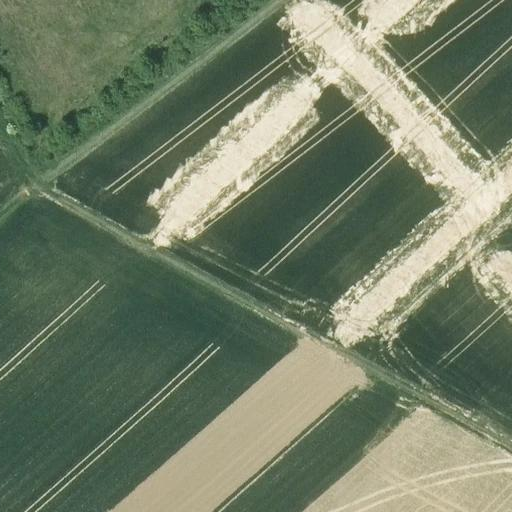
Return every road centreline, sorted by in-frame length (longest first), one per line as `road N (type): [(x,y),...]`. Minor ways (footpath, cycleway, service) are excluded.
road 1 (track): [(511,449),(70,212),(39,182)]
road 2 (track): [(39,182),(279,0)]
